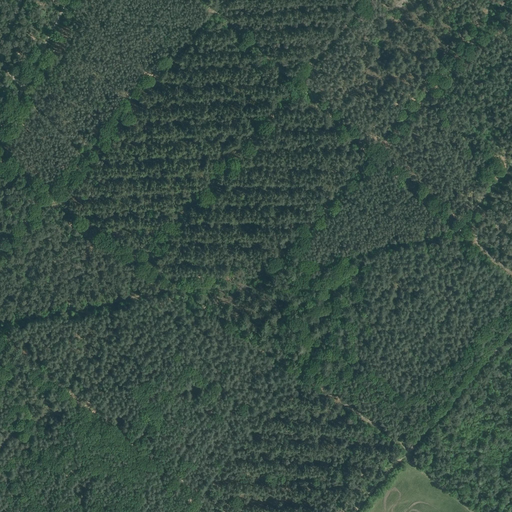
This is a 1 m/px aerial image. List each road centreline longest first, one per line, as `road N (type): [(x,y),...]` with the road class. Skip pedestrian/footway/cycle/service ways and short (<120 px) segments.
road 1 (track): [(0,250),(221,0)]
road 2 (track): [(511,165),(458,229),(280,264)]
road 3 (track): [(511,324),(357,511)]
road 4 (track): [(293,82),(140,257)]
road 5 (track): [(220,511),(59,383)]
road 6 (track): [(373,156),(507,0)]
road 7 (track): [(83,153),(8,72),(6,30),(21,0)]
road 8 (track): [(373,156),(511,276)]
road 9 (track): [(280,264),(139,293)]
road 10 (track): [(280,264),(373,156)]
road 11 (track): [(139,293),(0,324)]
road 12 (track): [(200,0),(293,82)]
